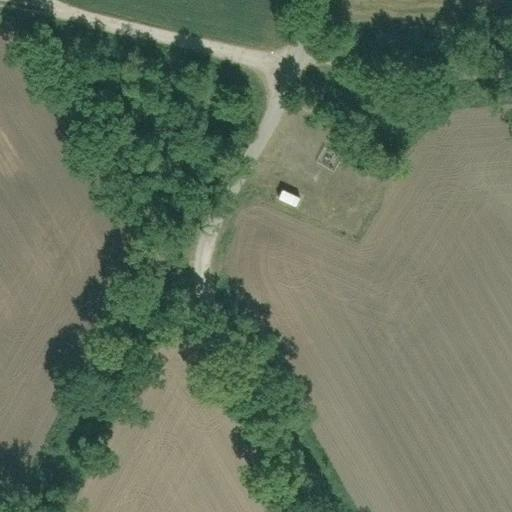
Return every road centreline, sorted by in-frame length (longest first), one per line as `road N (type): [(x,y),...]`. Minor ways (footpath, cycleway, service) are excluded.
road 1 (unclassified): [(326,511),(203,301),(202,257),(213,226),(299,59)]
road 2 (unclassified): [(299,59),(258,62),(65,17),(44,0)]
road 3 (unclassified): [(511,73),(299,59)]
